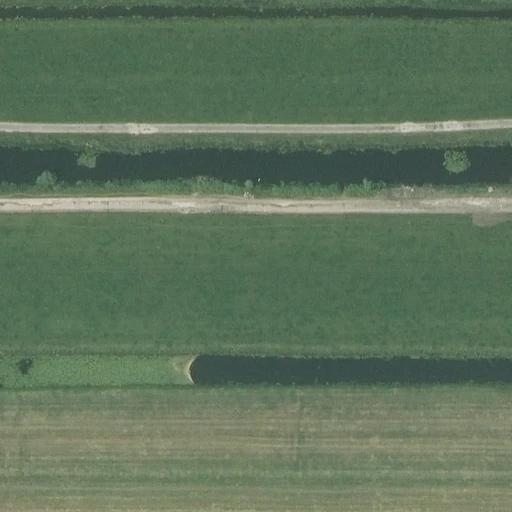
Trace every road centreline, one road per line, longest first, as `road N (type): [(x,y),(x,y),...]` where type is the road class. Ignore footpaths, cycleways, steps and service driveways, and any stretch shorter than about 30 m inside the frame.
road 1 (track): [(511,125),(0,129)]
road 2 (track): [(511,209),(0,209)]
